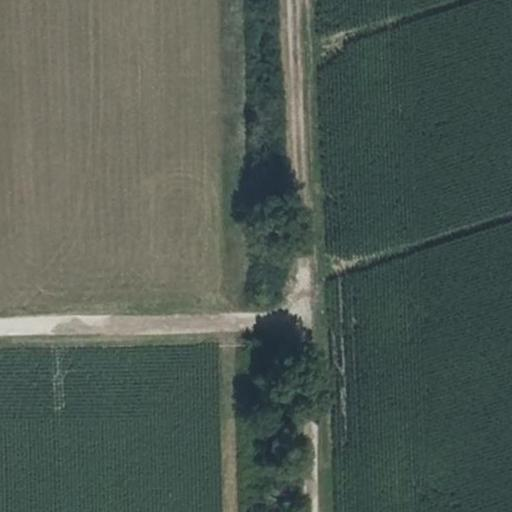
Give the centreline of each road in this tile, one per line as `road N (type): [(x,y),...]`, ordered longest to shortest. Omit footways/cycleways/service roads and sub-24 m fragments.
road 1 (unclassified): [(0,323),(284,322),(309,360),(314,511)]
road 2 (track): [(298,336),(306,285),(297,0)]
